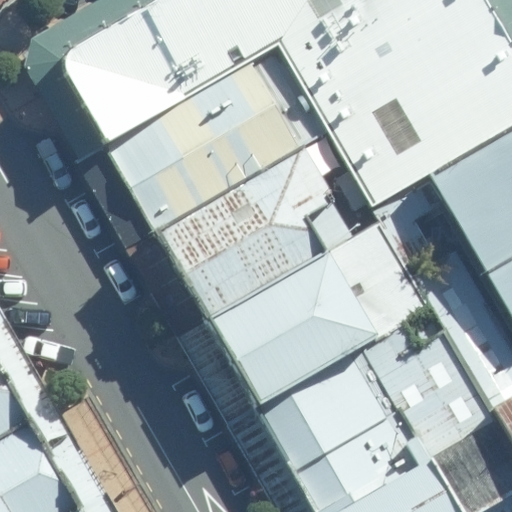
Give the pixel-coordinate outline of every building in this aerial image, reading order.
[(511,58),(478,0),(165,0),(70,56),(118,143),(283,48),(380,199),(511,121),(511,58)] [(323,133),(276,56),(105,151),(152,234),(323,133)] [(511,136),(439,176),(475,242),(511,309),(511,400),(503,406),(511,421),(511,136)] [(347,200),(315,147),(153,235),(204,319),(335,244),(317,214),(347,200)] [(376,227),(209,323),(254,406),(425,309),(376,227)] [(511,309),(475,242),(421,272),(498,408),(503,406),(511,400),(511,309)] [(0,323),(9,318),(0,301),(0,323)] [(511,462),(426,312),(259,410),(319,511),(474,511),(511,490),(511,462)] [(0,440),(42,416),(61,405),(9,318),(0,323),(0,440)] [(93,504),(112,493),(61,405),(42,416),(0,440),(0,511),(77,511),(88,506),(93,504)] [(122,511),(112,493),(93,504),(88,506),(77,511),(122,511)]
